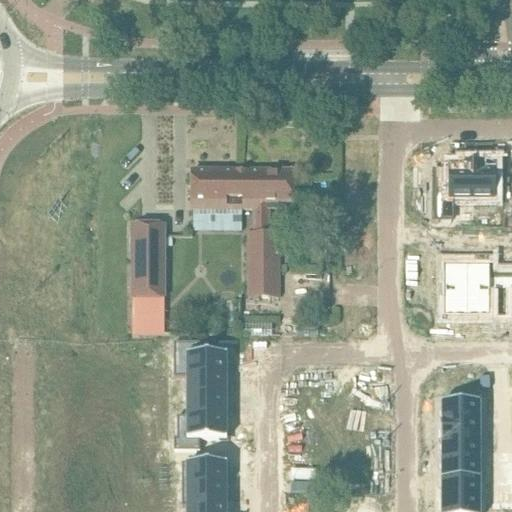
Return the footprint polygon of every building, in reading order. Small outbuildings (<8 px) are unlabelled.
[(433,194),(433,225),(452,225),(452,202),(495,202),(495,170),(487,170),(487,166),(466,167),(466,170),(452,170),(452,194),(433,194)] [(191,212),(242,212),(242,173),(191,173),(191,193),(191,212)] [(242,173),(242,212),(253,212),(253,237),(249,237),(248,299),(278,299),(278,235),(268,235),(268,210),(282,210),(282,205),(294,205),(294,173),(242,173)] [(191,232),(239,233),(239,216),(191,215),(191,232)] [(164,227),(132,227),(132,299),(164,299),(164,227)] [(440,230),(432,230),(432,242),(440,242),(440,230)] [(444,267),(444,316),(468,316),(468,267),(444,267)] [(468,267),(468,316),(490,316),(490,289),(502,289),(502,278),(490,278),(490,267),(468,267)] [(511,278),(502,278),(502,289),(511,289),(511,278)] [(174,344),(174,379),(187,379),(187,378),(227,378),(227,356),(200,356),(200,344),(174,344)] [(73,359),(46,359),(46,383),(86,383),(86,361),(99,361),(99,347),(73,347),(73,350),(73,359)] [(159,349),(159,357),(167,357),(167,349),(159,349)] [(151,378),(151,387),(164,387),(164,378),(151,378)] [(187,379),(187,399),(227,399),(227,378),(187,378),(187,379)] [(86,383),(46,383),(46,389),(46,407),(73,407),(73,419),(99,419),(99,406),(86,406),(86,383)] [(187,399),(187,418),(187,419),(227,419),(227,399),(187,399)] [(441,404),(441,423),(480,424),(480,404),(441,404)] [(159,411),(146,411),(147,419),(159,419),(159,411)] [(174,440),(174,453),(200,453),(200,442),(227,442),(227,419),(187,419),(187,418),(177,418),(177,440),(174,440)] [(73,431),(47,431),(47,455),(86,455),(86,433),(99,433),(99,419),(73,419),(73,431)] [(440,423),(440,443),(480,443),(480,424),(441,423),(440,423)] [(440,443),(440,445),(441,445),(441,463),(480,463),(480,443),(440,443)] [(155,445),(155,453),(163,453),(163,445),(155,445)] [(511,449),(503,450),(503,463),(511,462),(511,449)] [(159,453),(146,453),(146,462),(159,462),(159,453)] [(86,455),(47,455),(47,461),(47,479),(74,479),(74,491),(100,491),(100,478),(87,478),(86,455)] [(511,462),(503,463),(503,476),(511,475),(511,462)] [(441,463),(441,482),(480,482),(480,463),(441,463)] [(182,465),(182,488),(227,488),(227,465),(182,465)] [(441,482),(441,502),(480,502),(480,482),(441,482)] [(158,488),(147,488),(147,496),(159,496),(158,488)] [(182,488),(182,509),(187,509),(187,508),(227,508),(227,488),(182,488)] [(441,502),(441,511),(479,511),(480,502),(441,502)]
